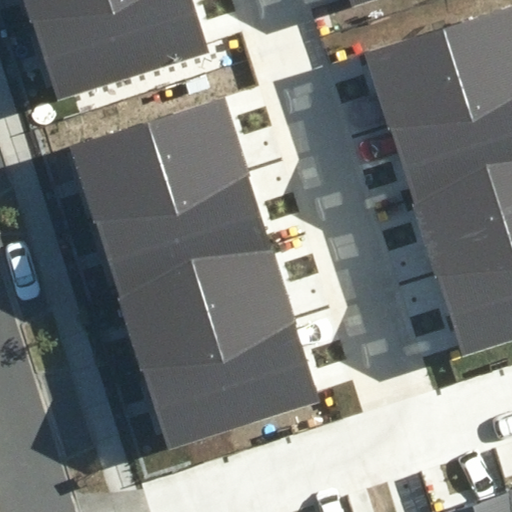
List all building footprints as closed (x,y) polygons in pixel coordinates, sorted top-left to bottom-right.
[(92,0),(26,0),(32,19),(92,0)] [(211,54),(194,0),(92,0),(32,19),(59,102),(211,54)] [(511,89),(511,5),(367,52),(391,127),(511,89)] [(511,166),(511,89),(391,127),(413,198),(511,166)] [(248,174),(224,97),(72,146),(96,221),(248,174)] [(511,250),(511,166),(413,198),(437,274),(511,250)] [(271,244),(248,174),(96,221),(118,292),(271,244)] [(295,320),(271,244),(118,292),(142,368),(295,320)] [(511,342),(511,250),(437,274),(464,357),(511,342)] [(321,403),(295,320),(142,368),(169,451),(321,403)] [(511,511),(511,500),(509,492),(444,511),(511,511)]
